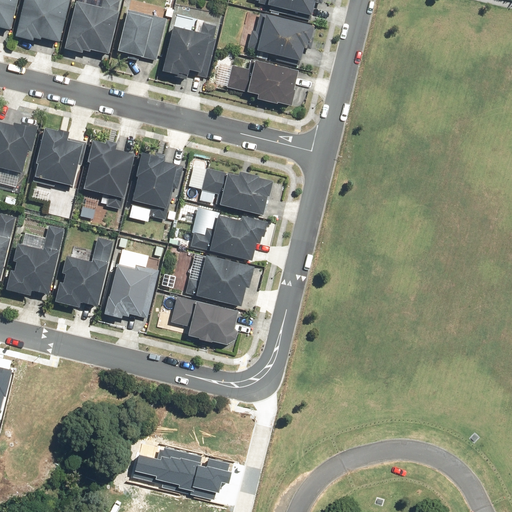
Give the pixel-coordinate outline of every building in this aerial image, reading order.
[(0,0),(0,26),(12,29),(18,0),(0,0)] [(25,0),(18,36),(35,40),(36,37),(43,39),(43,37),(62,41),(70,0),(25,0)] [(103,0),(103,5),(78,0),(68,48),(84,52),(85,49),(92,51),(92,49),(111,53),(120,10),(119,10),(121,0),(103,0)] [(260,0),(259,3),(269,5),(269,4),(314,15),(317,1),(320,2),(320,0),(260,0)] [(168,18),(129,9),(119,50),(144,56),(144,57),(158,60),(168,18)] [(312,41),(316,24),(261,12),(257,30),(253,29),(249,49),(258,51),(258,50),(303,60),(306,47),(308,47),(310,40),(312,41)] [(215,38),(218,25),(204,22),(202,31),(175,25),(165,71),(179,75),(179,77),(188,79),(189,74),(190,75),(191,69),(202,72),(201,76),(208,77),(217,39),(215,38)] [(280,102),(293,105),(297,88),(296,88),(300,68),(257,58),(256,60),(252,59),(250,68),(233,65),(228,87),(249,92),(249,91),(259,94),(258,98),(279,103),(280,102)] [(0,120),(0,171),(1,167),(24,172),(30,150),(33,151),(39,125),(23,121),(22,123),(16,121),(15,124),(0,120)] [(40,163),(37,176),(75,185),(80,165),(82,166),(88,142),(70,137),(71,130),(59,128),(59,129),(47,126),(38,163),(40,163)] [(122,209),(136,153),(117,148),(119,141),(108,139),(107,142),(95,139),(89,161),(92,161),(85,188),(110,194),(107,206),(122,209)] [(140,176),(134,199),(169,208),(174,188),(178,189),(184,165),(179,164),(179,163),(166,160),(167,158),(166,158),(167,154),(156,151),(155,153),(144,151),(138,176),(140,176)] [(271,196),(275,179),(261,176),(261,174),(241,170),(240,174),(229,171),(229,172),(207,167),(202,190),(218,194),(216,203),(265,214),(270,196),(271,196)] [(0,280),(1,281),(16,217),(1,213),(0,216),(0,280)] [(266,236),(269,221),(243,214),(242,219),(219,213),(216,229),(207,227),(205,233),(195,231),(192,246),(254,260),(258,242),(262,243),(263,236),(266,236)] [(50,293),(66,228),(50,225),(44,248),(19,242),(15,260),(18,261),(16,269),(13,269),(8,288),(32,294),(34,289),(50,293)] [(99,305),(115,240),(99,237),(93,260),(68,254),(64,272),(67,273),(65,282),(62,281),(58,300),(81,306),(83,301),(99,305)] [(255,265),(207,254),(201,280),(191,278),(187,293),(243,306),(248,287),(250,287),(255,265)] [(148,318),(159,270),(136,264),(135,267),(119,263),(111,295),(110,295),(106,313),(124,317),(124,315),(130,316),(131,313),(142,316),(142,317),(148,318)] [(241,309),(179,294),(172,322),(191,326),(190,334),(201,337),(201,338),(214,342),(214,340),(229,344),(237,338),(240,329),(236,329),(241,309)] [(0,411),(4,397),(6,397),(12,371),(0,367),(0,411)] [(228,471),(230,463),(165,448),(164,451),(160,450),(158,459),(139,454),(133,478),(152,482),(153,479),(164,481),(162,488),(214,501),(216,493),(219,494),(222,483),(229,484),(232,472),(228,471)]
